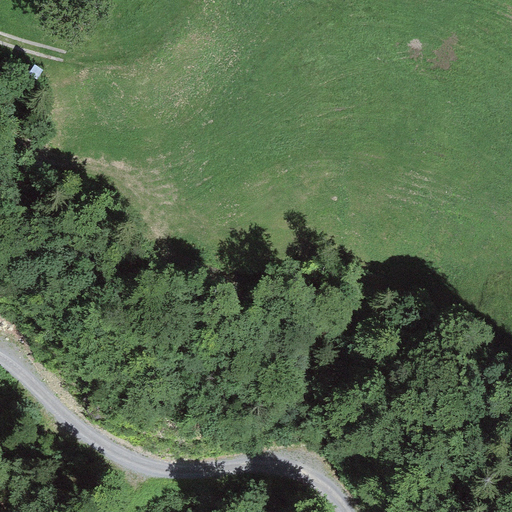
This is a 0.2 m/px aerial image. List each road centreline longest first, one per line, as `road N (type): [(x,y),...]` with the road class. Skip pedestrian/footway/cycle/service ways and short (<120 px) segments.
road 1 (track): [(0,107),(45,153),(113,176),(185,259),(244,280),(325,269),(392,287),(411,323),(425,456),(442,511)]
road 2 (track): [(0,361),(130,461),(197,471),(264,464),(294,470),(333,492),(348,511)]
